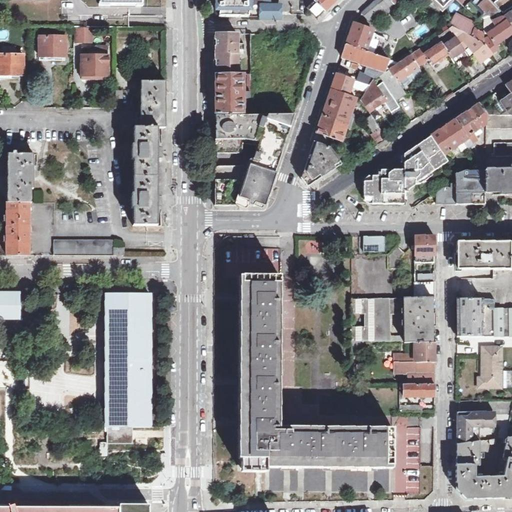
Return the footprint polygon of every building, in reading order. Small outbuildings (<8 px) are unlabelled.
[(248,17),(248,4),(248,0),(217,0),(218,9),(219,9),(219,17),(248,17)] [(316,0),(315,1),(325,11),(336,0),(316,0)] [(367,19),(379,23),(397,7),(390,0),(376,0),(362,14),(367,19)] [(434,0),(443,9),(451,0),(434,0)] [(457,0),(479,21),(501,12),(495,6),(489,0),(457,0)] [(511,0),(500,0),(495,6),(501,12),(503,15),(511,8),(511,0)] [(325,11),(315,1),(308,8),(312,13),(311,13),(312,14),(313,13),(317,18),(316,18),(317,19),(325,11)] [(263,19),(279,19),(279,5),(271,5),(263,5),(263,19)] [(453,27),(484,44),(484,39),(484,32),(472,27),(474,23),(455,14),(450,25),(453,27)] [(489,36),(484,39),(484,44),(491,54),(498,49),(495,45),(511,33),(511,26),(505,17),(503,18),(492,21),(497,28),(488,34),(489,36)] [(346,45),(365,52),(372,32),(373,30),(354,24),(346,45)] [(456,38),(462,46),(467,43),(481,61),(491,54),(484,44),(453,27),(450,29),(456,38)] [(75,45),(92,44),(92,28),(74,29),(75,45)] [(381,35),(372,32),(365,52),(374,54),(381,35)] [(215,74),(238,75),(238,55),(238,34),(216,34),(215,74)] [(412,36),(387,52),(389,59),(399,63),(421,48),(412,36)] [(39,60),(61,60),(61,57),(65,57),(65,37),(39,37),(39,60)] [(411,55),(418,66),(421,64),(428,59),(432,65),(448,53),(444,46),(438,37),(421,48),(411,55)] [(456,38),(444,46),(448,53),(452,58),(464,50),(462,46),(456,38)] [(342,57),(385,72),(399,63),(389,59),(374,54),(365,52),(346,45),(342,57)] [(0,78),(19,79),(19,75),(22,75),(23,55),(0,55),(0,78)] [(379,76),(393,96),(396,101),(407,94),(398,80),(419,67),(418,66),(411,55),(399,63),(385,72),(379,76)] [(81,79),(103,79),(103,76),(107,76),(107,56),(81,56),(81,79)] [(358,82),(369,86),(373,81),(375,79),(361,73),(358,82)] [(215,115),(243,115),(243,75),(238,75),(215,74),(215,115)] [(331,90),(349,96),(354,81),(337,74),(331,90)] [(375,79),(373,81),(369,86),(361,100),(369,112),(393,96),(379,76),(375,79)] [(133,225),(157,226),(157,207),(162,206),(162,201),(163,196),(157,196),(157,158),(163,157),(163,153),(163,148),(157,146),(158,128),(165,128),(165,121),(165,82),(141,82),(141,101),(139,101),(139,108),(140,108),(140,121),(140,127),(134,127),(134,145),(131,145),(131,159),(134,159),(134,194),(131,194),(131,208),(133,208),(133,225)] [(322,116),(347,124),(355,98),(349,96),(331,90),(322,116)] [(511,95),(501,102),(506,109),(502,112),(494,112),(493,117),(511,116),(511,95)] [(487,125),(487,116),(484,112),(479,104),(455,120),(468,139),(470,142),(472,144),(477,140),(474,134),(487,125)] [(215,206),(263,206),(294,115),(216,116),(215,150),(216,152),(218,153),(239,153),(242,152),(242,150),(242,140),(249,141),(259,143),(251,166),(219,166),(217,167),(215,169),(215,206)] [(387,138),(371,115),(364,120),(374,134),(372,135),(379,144),(387,138)] [(333,140),(341,142),(347,124),(322,116),(317,134),(333,140)] [(511,116),(493,117),(487,116),(487,125),(487,129),(511,128),(511,116)] [(431,136),(444,156),(452,150),(468,139),(455,120),(431,136)] [(317,134),(314,142),(327,146),(330,148),(333,140),(317,134)] [(372,204),(404,204),(404,198),(408,198),(408,191),(415,186),(415,184),(421,184),(432,176),(431,174),(448,162),(444,156),(431,136),(404,154),(404,170),(381,170),(381,176),(372,176),(372,182),(364,181),(364,197),(372,197),(372,204)] [(456,156),(467,148),(465,145),(470,142),(468,139),(452,150),(456,156)] [(7,202),(29,202),(31,202),(32,189),(34,189),(34,154),(29,154),(29,142),(12,142),(12,154),(8,154),(7,202)] [(307,186),(341,164),(330,148),(327,146),(314,142),(301,178),(307,186)] [(480,166),(486,164),(481,157),(477,151),(472,144),(470,142),(465,145),(467,148),(480,166)] [(511,156),(511,143),(494,144),(494,154),(493,154),(493,157),(511,156)] [(477,151),(481,157),(486,155),(486,148),(477,151)] [(485,204),(485,193),(486,170),(486,164),(480,166),(455,174),(456,179),(436,193),(436,205),(462,205),(485,204)] [(511,168),(510,168),(510,169),(486,170),(485,193),(497,193),(500,193),(500,195),(511,195),(511,168)] [(7,256),(28,256),(29,234),(31,232),(31,227),(29,226),(29,202),(7,202),(7,256)] [(415,255),(415,261),(415,262),(415,263),(435,263),(435,236),(415,236),(415,255)] [(385,237),(363,237),(363,254),(385,254),(385,237)] [(54,256),(114,256),(114,248),(114,240),(54,240),(54,256)] [(457,246),(457,269),(511,269),(511,241),(488,242),(461,241),(457,246)] [(400,268),(399,259),(405,254),(397,245),(388,255),(389,269),(400,268)] [(415,298),(435,298),(435,283),(421,283),(421,274),(415,274),(415,298)] [(244,428),(244,458),(242,458),(242,468),(267,469),(267,463),(281,463),(300,463),(310,462),(321,463),(330,463),(349,463),(364,463),(393,463),(393,430),(363,430),(349,430),(328,429),(320,429),(309,429),(299,429),(280,429),(278,429),(278,388),(278,354),(278,317),(278,277),(245,277),(244,317),(244,353),(244,388),(244,428)] [(0,317),(20,318),(20,294),(0,293),(0,317)] [(108,427),(108,443),(132,443),(132,427),(149,427),(149,416),(145,416),(145,373),(149,373),(149,350),(145,350),(145,307),(149,307),(149,295),(107,294),(107,308),(107,427),(108,427)] [(404,336),(404,342),(404,343),(414,343),(435,342),(435,298),(415,298),(389,299),(389,315),(397,315),(397,314),(404,314),(404,336)] [(352,342),(390,342),(390,336),(389,315),(389,299),(352,299),(352,342)] [(457,337),(483,337),(483,300),(457,299),(457,337)] [(511,336),(511,308),(494,308),(495,300),(483,300),(483,337),(511,336)] [(416,353),(416,354),(394,354),(394,362),(408,363),(435,363),(435,342),(414,343),(414,353),(416,353)] [(479,378),(479,388),(501,388),(501,348),(482,348),(482,378),(479,378)] [(394,373),(408,373),(408,363),(394,362),(394,373)] [(408,373),(435,373),(435,363),(408,363),(408,373)] [(409,384),(435,384),(435,373),(408,373),(409,384)] [(404,396),(435,396),(435,384),(409,384),(400,384),(400,389),(404,389),(404,396)] [(457,444),(480,441),(480,428),(495,428),(495,414),(457,414),(457,444)] [(419,426),(419,417),(408,417),(408,425),(419,426)] [(480,466),(480,465),(456,466),(457,470),(457,490),(466,499),(510,498),(511,496),(511,436),(508,437),(507,438),(503,457),(504,458),(503,460),(507,461),(504,477),(475,478),(475,468),(479,468),(479,466),(480,466)] [(408,440),(408,469),(418,469),(418,440),(408,440)] [(457,444),(456,466),(480,465),(480,441),(457,444)]
